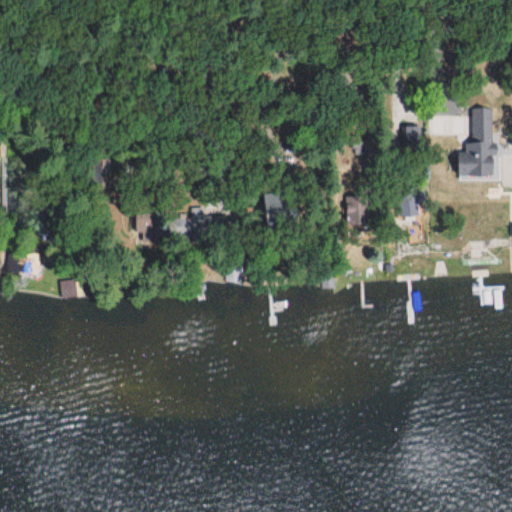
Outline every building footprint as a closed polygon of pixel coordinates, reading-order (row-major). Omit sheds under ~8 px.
[(493,109),(470,109),(470,143),(463,143),(463,153),(454,153),(454,181),(493,181),(493,109)] [(418,128),(402,128),(402,147),(418,147),(418,128)] [(90,159),(90,190),(110,190),(110,159),(90,159)] [(414,218),(414,204),(422,204),(422,188),(396,188),(396,218),(414,218)] [(132,234),(155,234),(155,209),(132,209),(132,234)] [(204,218),(169,218),(169,237),(204,237),(204,218)] [(226,282),(238,282),(239,268),(226,268),(226,282)]
